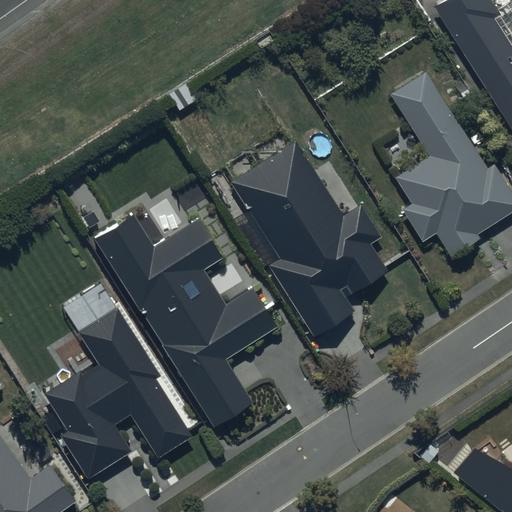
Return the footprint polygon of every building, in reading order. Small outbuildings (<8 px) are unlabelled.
[(491,0),(445,0),(436,6),(511,124),(511,0),(510,0),(497,9),(491,0)] [(462,129),(423,71),(387,95),(428,156),(393,179),(410,205),(400,212),(419,240),(432,231),(451,258),(478,240),(475,235),(511,209),(511,193),(492,164),(487,168),(475,150),(488,141),(474,121),(462,129)] [(296,142),(232,182),(281,260),(271,266),(315,335),(353,311),(345,298),(389,270),(372,245),(382,238),(361,204),(343,216),(296,142)] [(131,214),(94,237),(214,426),(253,402),(226,359),(277,327),(252,287),(225,305),(203,270),(222,258),(198,219),(153,248),(131,214)] [(190,436),(151,375),(160,370),(118,304),(77,330),(98,363),(81,375),(78,370),(44,391),(67,427),(57,434),(86,479),(131,451),(115,425),(130,415),(157,457),(190,436)] [(0,511),(64,511),(79,502),(52,464),(31,479),(0,436),(0,511)] [(511,511),(511,470),(473,447),(450,475),(498,511),(511,511)]
